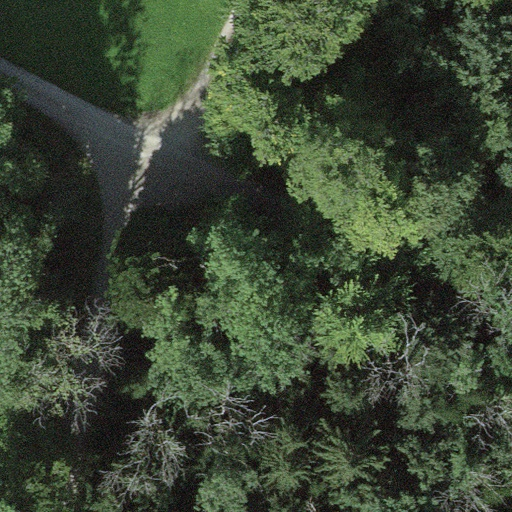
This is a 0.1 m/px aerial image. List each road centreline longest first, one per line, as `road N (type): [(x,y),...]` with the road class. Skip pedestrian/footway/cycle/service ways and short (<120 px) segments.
road 1 (track): [(151,166),(389,268),(511,299)]
road 2 (track): [(72,511),(151,166)]
road 3 (track): [(250,0),(209,90),(151,166)]
road 4 (track): [(151,166),(0,82)]
